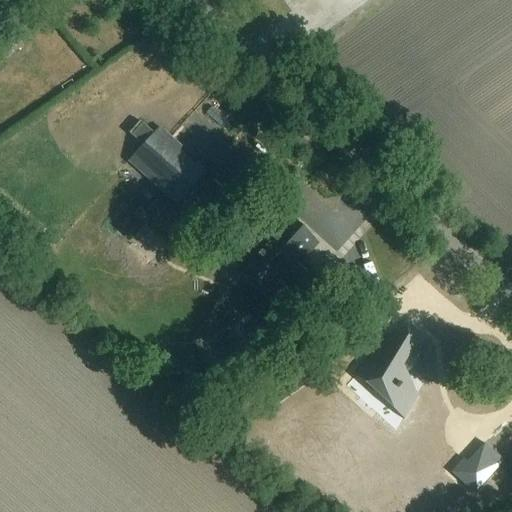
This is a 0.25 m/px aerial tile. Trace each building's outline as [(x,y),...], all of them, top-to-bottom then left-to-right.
[(0,67),(26,43),(11,26),(0,36),(0,67)] [(141,148),(127,163),(174,206),(206,172),(158,129),(152,136),(138,124),(128,135),(141,148)] [(164,252),(173,221),(165,218),(166,216),(126,203),(115,237),(164,252)] [(317,246),(287,218),(267,240),(261,235),(244,254),(250,259),(239,271),(270,299),(281,287),(288,293),(287,294),(294,300),(313,279),(306,273),(305,273),(295,264),(299,258),(303,261),(317,246)] [(308,295),(300,305),(326,330),(335,320),(308,295)] [(430,354),(405,332),(393,345),(387,343),(353,381),(404,428),(417,405),(402,374),(406,366),(423,366),(430,354)] [(487,445),(449,471),(456,482),(473,497),(507,462),(487,445)]
